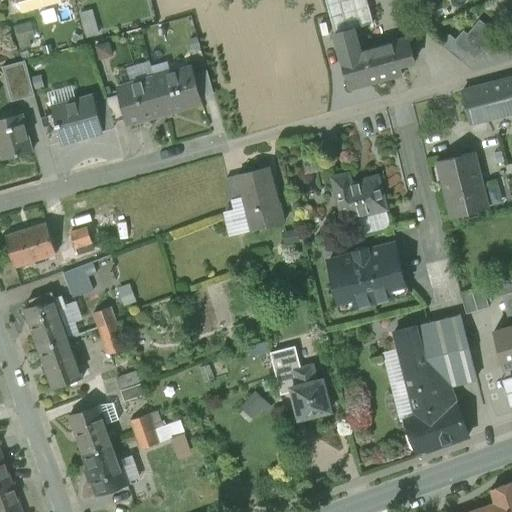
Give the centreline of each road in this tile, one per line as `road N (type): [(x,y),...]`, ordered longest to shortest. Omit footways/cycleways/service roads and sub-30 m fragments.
road 1 (residential): [(397,100),(0,204)]
road 2 (residential): [(0,341),(60,511)]
road 3 (secondary): [(511,452),(348,511)]
road 4 (residential): [(436,260),(397,100)]
